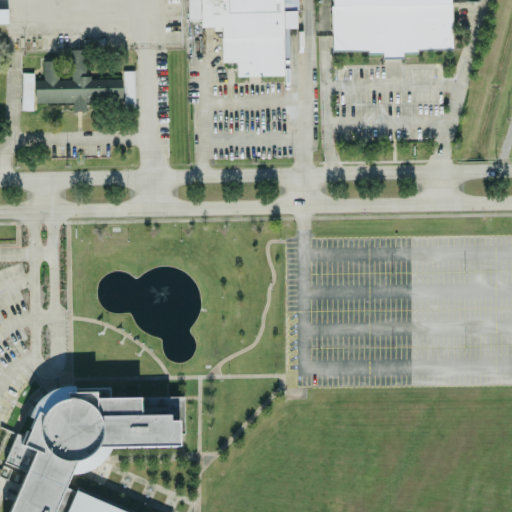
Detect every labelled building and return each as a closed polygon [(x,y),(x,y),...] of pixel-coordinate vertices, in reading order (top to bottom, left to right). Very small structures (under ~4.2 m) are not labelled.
[(186,0),(187,19),(199,18),(199,25),(221,25),(221,60),(236,60),(236,74),(283,74),(282,26),(297,26),(296,0),(186,0)] [(449,0),(330,0),(332,49),(367,48),(367,52),(381,51),(381,57),(403,57),(403,52),(417,52),(417,48),(450,47),(449,0)] [(86,77),(85,47),(70,47),(71,77),(59,78),(59,59),(42,60),(43,78),(34,78),(33,71),(21,71),(22,108),(33,108),(32,101),(72,100),(72,109),(85,109),(85,99),(122,98),(121,76),(86,77)] [(134,69),(123,69),(124,104),(135,104),(134,69)] [(147,511),(4,511),(25,465),(4,455),(16,427),(22,431),(32,406),(27,404),(34,390),(49,378),(62,373),(73,373),(73,379),(95,379),(95,386),(139,385),(140,391),(183,390),(184,427),(178,428),(178,437),(108,438),(103,448),(96,453),(87,460),(77,463),(69,463),(63,479),(74,485),(75,480),(147,511)]
